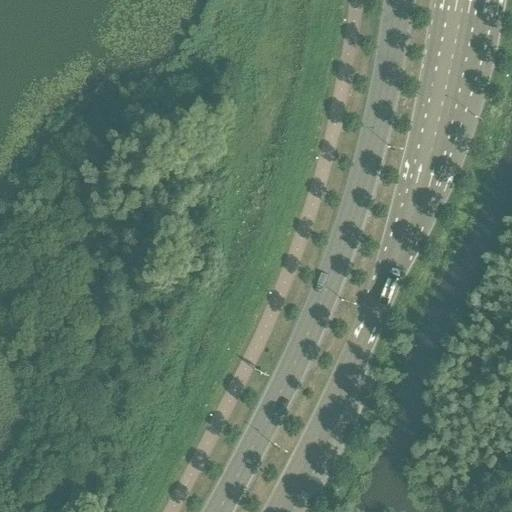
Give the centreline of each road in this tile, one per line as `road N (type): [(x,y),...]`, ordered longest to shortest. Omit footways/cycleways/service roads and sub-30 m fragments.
road 1 (secondary): [(277,511),(330,415),(397,254),(430,148),(459,0)]
road 2 (secondary): [(398,0),(388,90),(349,229),(291,381),(220,511)]
